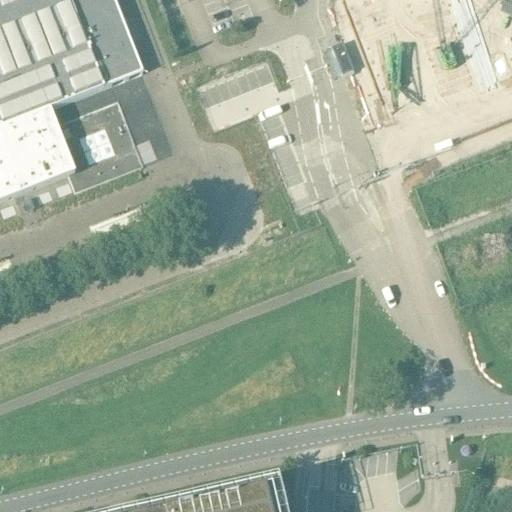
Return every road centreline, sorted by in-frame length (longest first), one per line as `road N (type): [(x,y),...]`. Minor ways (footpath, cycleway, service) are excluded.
road 1 (unclassified): [(0,510),(286,442),(462,415)]
road 2 (unclassified): [(462,415),(411,252)]
